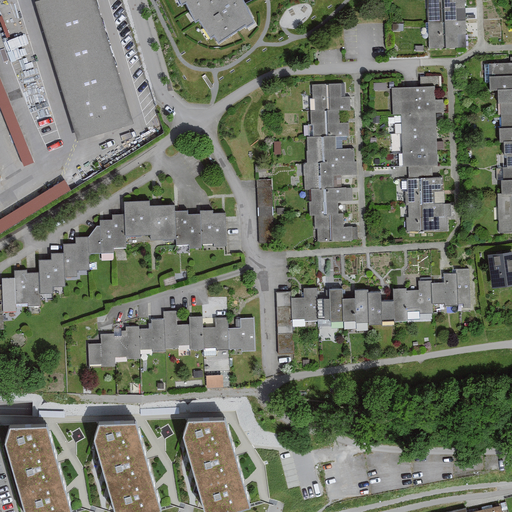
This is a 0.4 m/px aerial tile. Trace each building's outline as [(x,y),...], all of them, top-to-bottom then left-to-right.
[(132,122),(93,0),(51,0),(35,5),(77,140),(132,122)] [(182,0),(185,9),(190,5),(199,25),(202,23),(213,41),(217,39),(222,46),(248,28),(250,31),(258,26),(245,0),(227,0),(225,1),(223,0),(182,0)] [(426,0),(428,51),(465,50),(463,0),(426,0)] [(0,99),(25,164),(37,160),(12,96),(20,93),(0,40),(0,99)] [(511,65),(490,65),(491,78),(489,78),(489,93),(497,93),(498,106),(500,106),(500,130),(498,130),(499,144),(504,144),(504,157),(502,157),(502,181),(500,181),(501,195),(497,195),(498,234),(511,233),(511,58),(510,59),(511,65)] [(441,89),(440,78),(419,78),(419,89),(391,89),(392,116),(401,116),(402,168),(408,168),(409,180),(406,180),(407,192),(405,192),(405,207),(407,207),(407,218),(406,218),(406,233),(436,232),(435,217),(443,217),(443,204),(434,204),(434,192),(442,192),(442,178),(432,178),(432,167),(436,167),(435,114),(443,114),(443,102),(434,102),(434,89),(441,89)] [(344,85),(312,86),(312,100),(309,100),(310,127),(312,127),(313,138),(307,138),(307,153),(306,153),(306,165),(303,165),(304,193),(311,192),(311,204),(308,204),(309,217),(313,217),(314,230),(317,230),(317,243),(354,242),(353,228),(343,228),(343,216),(337,216),(337,203),(351,203),(351,189),(341,189),(340,176),(354,175),(354,150),(336,151),(336,138),(346,138),(346,125),(339,125),(339,112),(349,112),(348,98),(344,98),(344,85)] [(0,230),(74,188),(68,178),(0,216),(0,230)] [(257,181),(257,245),(271,245),(270,181),(257,181)] [(91,227),(91,238),(75,238),(75,246),(63,246),(63,255),(50,255),(50,262),(38,262),(38,274),(28,274),(27,272),(13,272),(13,280),(1,280),(1,287),(2,313),(14,313),(14,309),(40,309),(39,295),(51,295),(51,289),(64,289),(64,279),(77,279),(77,272),(89,272),(89,255),(113,255),(113,249),(125,248),(125,237),(149,236),(149,240),(175,240),(175,245),(187,245),(188,249),(202,249),(202,244),(212,244),(212,249),(225,248),(225,217),(225,214),(213,214),(213,211),(199,211),(199,215),(187,215),(187,212),(174,212),(174,205),(148,206),(148,201),(123,201),(123,214),(111,214),(111,220),(99,220),(99,227),(91,227)] [(511,252),(487,256),(491,289),(511,286),(511,252)] [(469,309),(468,270),(455,270),(455,275),(443,275),(443,284),(431,284),(431,282),(418,282),(418,292),(406,292),(406,290),(393,290),(393,303),(379,303),(379,294),(368,294),(367,291),(354,292),(354,299),(343,299),(343,291),(329,291),(329,299),(318,300),(317,289),(303,290),(303,298),(290,299),(291,320),(304,319),(304,322),(317,321),(317,320),(330,320),(330,322),(343,322),(343,320),(355,320),(355,323),(369,323),(369,326),(381,326),(381,321),(394,321),(394,323),(406,323),(406,312),(418,312),(418,315),(432,315),(432,305),(444,305),(444,307),(463,307),(463,309),(469,309)] [(291,320),(290,299),(290,294),(276,294),(277,356),(291,356),(291,320)] [(255,353),(254,319),(239,320),(239,329),(227,330),(226,319),(214,320),(214,329),(202,329),(202,318),(188,318),(188,327),(176,327),(176,313),(162,314),(163,321),(151,321),(151,324),(148,324),(148,331),(138,331),(138,328),(125,328),(125,333),(121,333),(121,338),(113,338),(113,336),(100,337),(100,345),(88,346),(88,366),(101,366),(101,369),(114,369),(114,360),(125,359),(125,361),(140,361),(139,352),(152,351),(152,353),(165,353),(165,350),(177,350),(177,347),(190,347),(190,352),(204,352),(204,349),(216,349),(216,351),(228,351),(228,350),(240,350),(240,354),(255,353)] [(222,388),(221,376),(206,376),(206,388),(222,388)] [(226,422),(225,419),(188,419),(183,435),(204,511),(225,511),(251,504),(245,484),(236,453),(226,422)] [(137,426),(136,421),(99,422),(94,437),(114,511),(144,511),(162,507),(156,488),(147,456),(137,426)] [(47,429),(46,425),(9,426),(4,441),(23,511),(66,511),(72,510),(67,491),(57,460),(47,429)]
